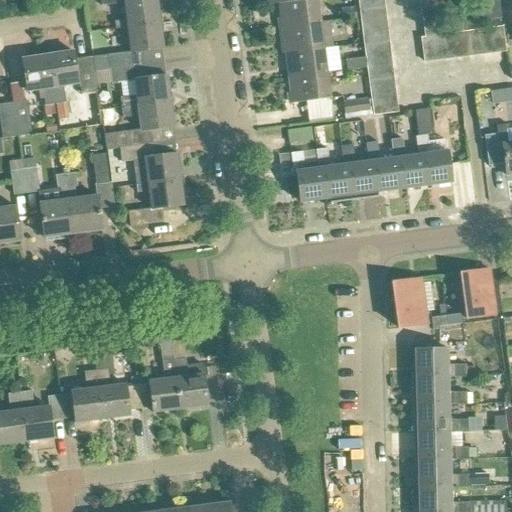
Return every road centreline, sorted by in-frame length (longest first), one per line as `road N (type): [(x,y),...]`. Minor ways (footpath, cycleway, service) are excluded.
road 1 (residential): [(276,456),(0,493)]
road 2 (unknown): [(376,463),(328,468),(305,322),(325,305),(373,303)]
road 3 (residential): [(248,264),(216,0)]
road 4 (residential): [(378,511),(372,248)]
road 5 (residential): [(0,297),(248,264)]
road 6 (residential): [(276,456),(248,264)]
road 7 (residential): [(372,248),(511,230)]
road 8 (residential): [(248,264),(372,248)]
